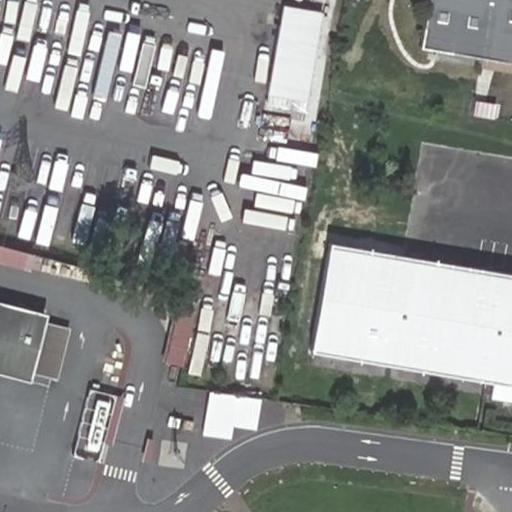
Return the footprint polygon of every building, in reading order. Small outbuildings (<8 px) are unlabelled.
[(511,0),(428,0),(428,2),(420,47),(511,63),(511,0)] [(321,11),(282,5),(267,93),(306,100),(321,11)] [(24,248),(0,241),(0,258),(20,264),(24,248)] [(309,350),(511,385),(511,273),(328,242),(309,350)] [(164,360),(183,362),(189,298),(170,297),(164,360)] [(0,365),(31,373),(44,321),(0,309),(0,365)] [(230,425),(255,427),(257,394),(204,390),(201,434),(229,436),(230,425)]
